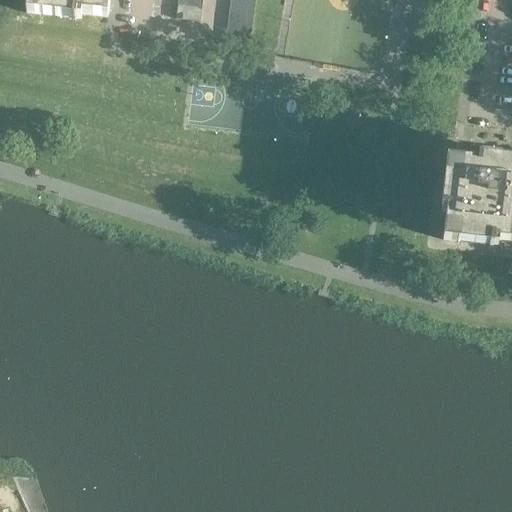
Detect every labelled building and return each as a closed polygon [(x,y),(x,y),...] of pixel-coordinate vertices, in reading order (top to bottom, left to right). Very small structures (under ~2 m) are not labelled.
[(27,0),(26,13),(80,19),(81,14),(107,17),(109,0),(27,0)] [(201,0),(177,0),(177,5),(201,8),(201,0)] [(234,0),(230,0),(229,11),(253,14),(254,2),(234,0)] [(201,8),(177,5),(175,18),(200,21),(201,8)] [(229,11),(228,23),(251,26),(253,14),(229,11)] [(228,23),(226,35),(250,38),(251,26),(228,23)] [(226,35),(225,47),(248,50),(250,38),(226,35)] [(471,162),(446,159),(440,209),(440,214),(445,214),(442,240),(492,246),(497,246),(498,241),(511,242),(511,154),(509,154),(509,150),(479,146),(479,151),(473,150),(471,162)]
